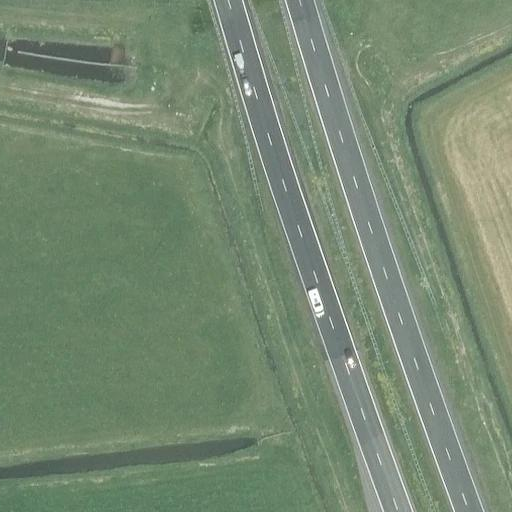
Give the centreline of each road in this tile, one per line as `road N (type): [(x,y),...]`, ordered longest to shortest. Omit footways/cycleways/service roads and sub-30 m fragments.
road 1 (trunk): [(470,511),(298,0)]
road 2 (trunk): [(229,0),(398,511)]
